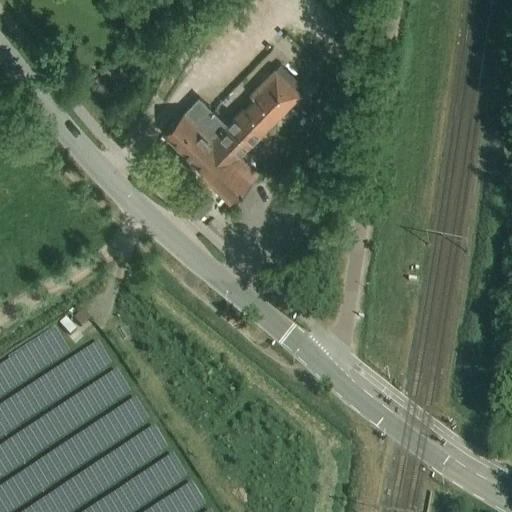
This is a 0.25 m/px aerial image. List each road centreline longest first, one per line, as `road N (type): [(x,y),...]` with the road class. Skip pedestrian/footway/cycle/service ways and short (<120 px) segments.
road 1 (tertiary): [(288,336),(126,196),(0,45)]
road 2 (unclassified): [(327,371),(350,314),(392,0)]
road 3 (tertiary): [(327,371),(405,437),(511,505)]
